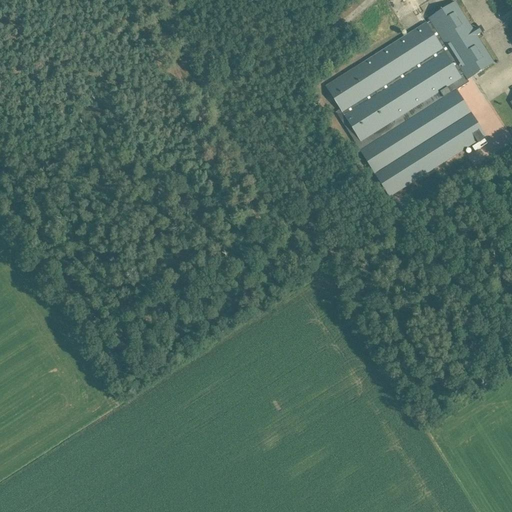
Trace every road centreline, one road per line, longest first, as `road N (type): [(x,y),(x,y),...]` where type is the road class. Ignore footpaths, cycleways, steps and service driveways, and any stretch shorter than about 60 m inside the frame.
road 1 (track): [(511,293),(399,347),(381,340),(381,322),(401,283),(369,260),(297,230),(226,217),(122,169),(0,152)]
road 2 (track): [(152,0),(157,30),(209,129),(234,156),(263,227)]
road 3 (track): [(42,158),(29,218),(112,335),(128,327)]
